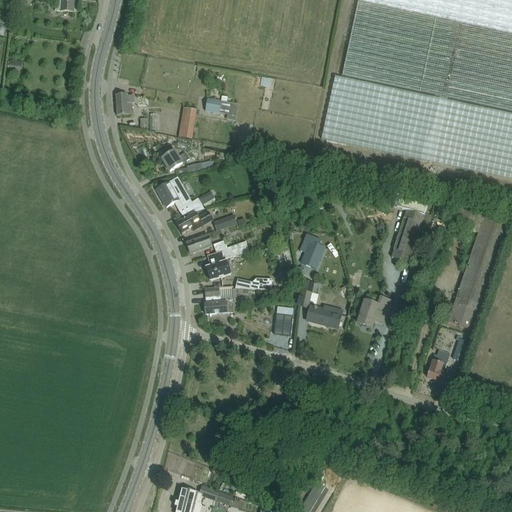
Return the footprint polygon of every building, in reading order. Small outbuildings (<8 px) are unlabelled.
[(56,0),(55,13),(74,14),(75,0),(56,0)] [(511,113),(511,0),(358,0),(342,77),(511,113)] [(116,96),(117,117),(132,116),(132,104),(135,104),(135,96),(127,97),(127,95),(116,96)] [(207,100),(205,113),(223,115),(226,115),(225,120),(234,122),(237,105),(227,103),(221,102),(207,100)] [(183,108),(178,138),(192,141),(197,111),(183,108)] [(185,154),(179,158),(175,152),(162,160),(170,173),(183,165),(183,164),(189,160),(185,154)] [(196,162),(220,160),(219,153),(195,155),(196,162)] [(214,169),(212,162),(187,168),(189,175),(214,169)] [(165,186),(156,191),(166,209),(175,204),(178,209),(191,201),(177,178),(169,183),(165,186)] [(399,191),(394,208),(406,211),(391,259),(409,265),(419,234),(425,235),(431,216),(425,215),(429,200),(399,191)] [(192,203),(189,205),(194,214),(204,211),(202,206),(198,200),(192,203)] [(454,227),(478,235),(448,324),(472,332),(475,322),(511,218),(463,202),(460,210),(454,227)] [(176,225),(182,235),(193,229),(195,231),(213,221),(209,213),(199,219),(196,214),(185,220),(176,225)] [(213,223),(216,232),(237,225),(234,216),(213,223)] [(236,245),(254,240),(252,233),(234,238),(236,245)] [(208,236),(186,244),(190,255),(212,247),(208,236)] [(304,242),(297,261),(307,265),(306,267),(317,271),(325,248),(329,247),(328,241),(325,242),(321,243),(320,246),(315,244),(315,243),(307,240),(306,243),(304,242)] [(216,254),(222,253),(228,249),(225,242),(213,246),(216,254)] [(246,243),(228,249),(222,253),(224,260),(224,259),(225,260),(250,253),(246,243)] [(210,282),(220,279),(231,275),(225,260),(224,259),(224,260),(222,253),(216,254),(208,257),(210,265),(211,265),(212,267),(206,269),(210,282)] [(250,285),(251,289),(253,291),(272,292),(272,280),(256,280),(250,285)] [(305,282),(298,281),(299,291),(302,292),(299,307),(308,309),(312,294),(315,294),(318,285),(305,282)] [(234,288),(219,289),(205,290),(205,299),(206,305),(205,305),(205,316),(209,316),(210,317),(211,317),(211,315),(233,314),(232,303),(253,303),(253,291),(251,289),(234,290),(234,288)] [(360,318),(359,317),(358,319),(359,320),(358,324),(358,325),(359,323),(372,327),(371,329),(372,329),(375,320),(385,323),(391,303),(384,300),(382,308),(365,303),(360,318)] [(325,307),(323,312),(310,308),(307,321),(308,321),(308,319),(327,324),(326,326),(338,329),(342,311),(325,307)] [(291,338),(294,318),(277,316),(274,336),(291,338)] [(459,342),(453,360),(461,363),(468,343),(461,341),(462,339),(457,337),(456,341),(459,342)] [(433,359),(427,379),(443,384),(447,371),(445,370),(450,355),(438,352),(436,359),(433,359)] [(316,511),(329,491),(316,484),(301,510),(303,511),(316,511)] [(236,506),(238,500),(202,487),(200,494),(181,489),(177,503),(179,504),(176,511),(199,511),(201,506),(200,504),(202,497),(229,507),(230,504),(236,506)]
